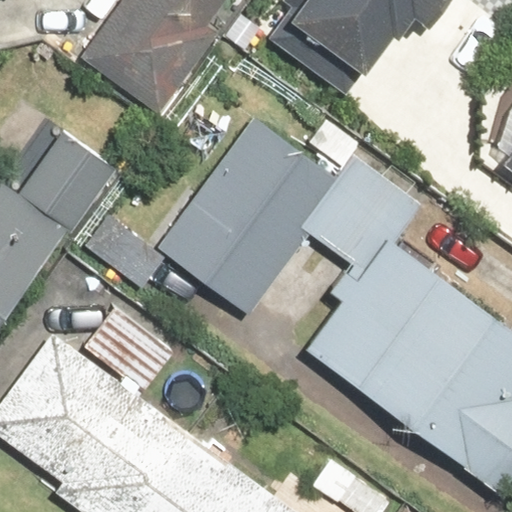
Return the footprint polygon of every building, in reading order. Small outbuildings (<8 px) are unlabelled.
[(114,0),(75,57),(154,112),(232,0),(114,0)] [(287,0),(290,2),(262,40),(340,97),(384,38),(390,41),(407,18),(417,25),(436,0),(287,0)] [(251,117),(151,248),(245,319),(306,239),(342,266),(322,293),(336,303),(302,349),(491,491),(511,462),(511,333),(392,243),(420,205),(348,151),(329,176),(251,117)] [(0,175),(0,340),(113,170),(55,132),(18,187),(0,175)] [(511,138),(494,163),(511,176),(511,138)] [(300,511),(50,331),(0,399),(0,439),(59,483),(52,492),(79,511),(300,511)] [(379,511),(389,501),(331,454),(309,480),(348,511),(379,511)]
